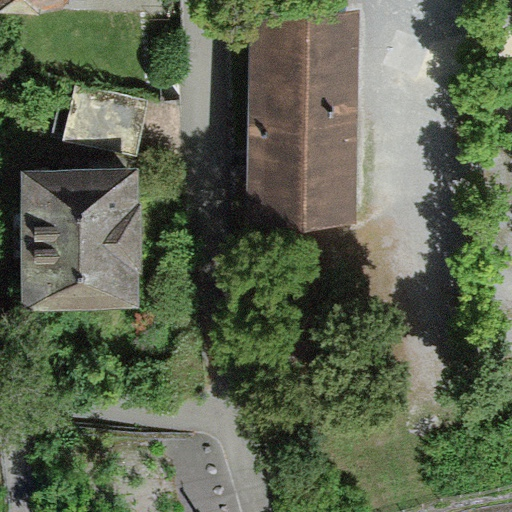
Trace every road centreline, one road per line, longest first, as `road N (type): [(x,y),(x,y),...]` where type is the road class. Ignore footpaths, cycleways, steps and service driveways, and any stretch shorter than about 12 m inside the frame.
road 1 (residential): [(228,408),(205,145),(205,0)]
road 2 (unknown): [(511,212),(504,34)]
